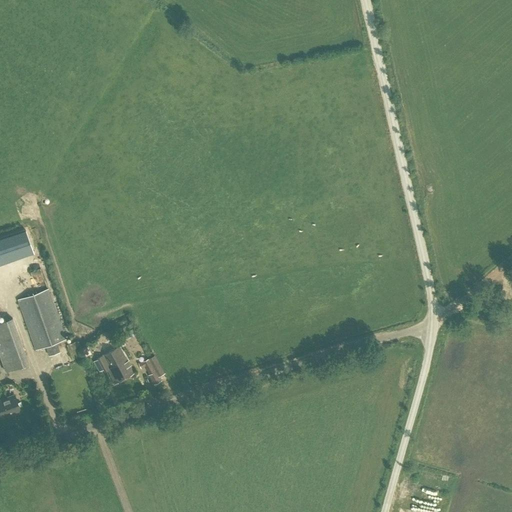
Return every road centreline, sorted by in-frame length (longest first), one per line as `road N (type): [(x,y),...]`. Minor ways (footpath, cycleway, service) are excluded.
road 1 (unclassified): [(0,456),(433,323)]
road 2 (unclassified): [(433,323),(366,0)]
road 3 (unclassified): [(383,511),(433,323)]
